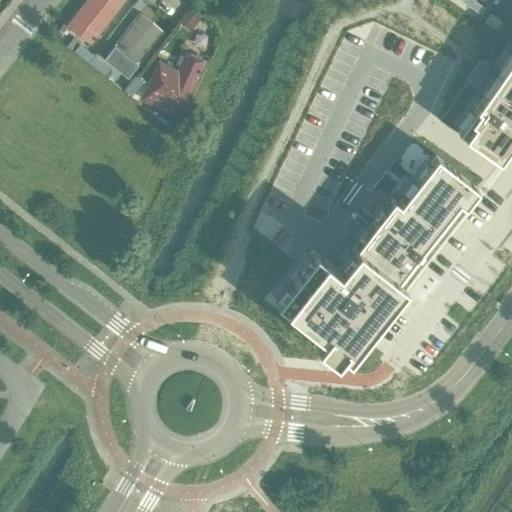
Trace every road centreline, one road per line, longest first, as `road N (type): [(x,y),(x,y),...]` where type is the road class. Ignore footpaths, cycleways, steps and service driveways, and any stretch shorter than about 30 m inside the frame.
road 1 (residential): [(511,197),(390,367)]
road 2 (residential): [(163,359),(0,234)]
road 3 (residential): [(0,276),(139,388)]
road 4 (tertiary): [(511,314),(448,395),(384,423)]
road 5 (tertiary): [(234,426),(317,435),(384,423)]
road 6 (tertiary): [(384,423),(239,393)]
